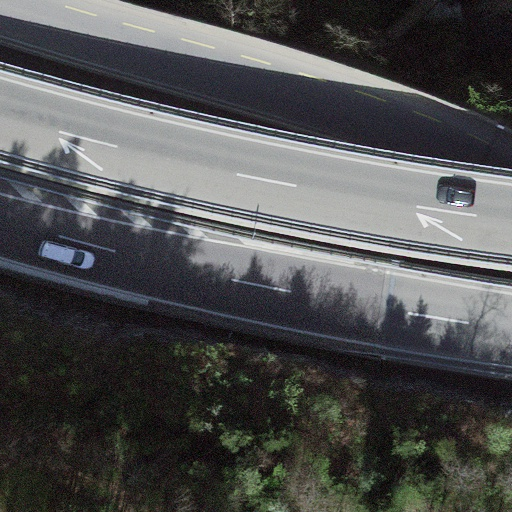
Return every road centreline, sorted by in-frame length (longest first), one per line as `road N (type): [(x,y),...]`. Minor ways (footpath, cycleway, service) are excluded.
road 1 (primary): [(511,199),(300,109),(0,18)]
road 2 (motorway): [(0,220),(254,284),(511,328)]
road 3 (motorway): [(511,220),(352,197),(0,113)]
road 4 (primary): [(0,232),(215,238),(327,256),(511,309)]
